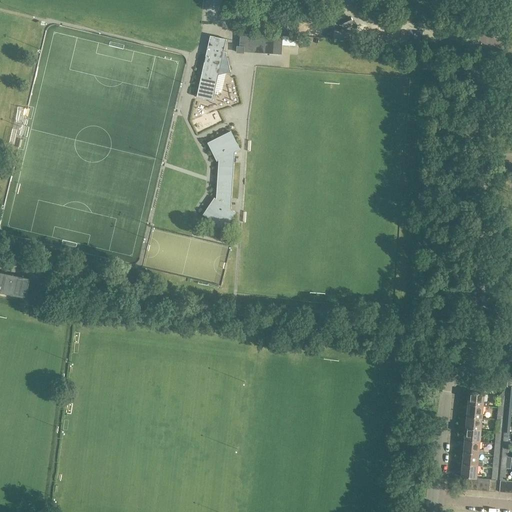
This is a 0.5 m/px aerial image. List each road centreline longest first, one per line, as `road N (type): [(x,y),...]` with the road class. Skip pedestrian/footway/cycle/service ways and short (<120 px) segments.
road 1 (track): [(455,45),(465,157),(423,352),(446,384)]
road 2 (residential): [(474,367),(485,162)]
road 3 (track): [(427,364),(415,388),(405,511)]
road 4 (residential): [(433,498),(446,384),(474,367)]
